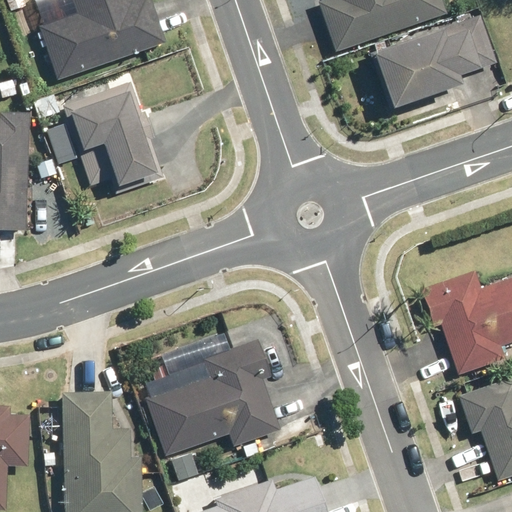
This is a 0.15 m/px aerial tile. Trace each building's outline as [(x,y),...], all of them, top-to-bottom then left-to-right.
[(68,0),(74,17),(35,30),(51,79),(160,44),(145,0),(68,0)] [(328,0),(341,41),(438,12),(434,0),(328,0)] [(454,41),(372,66),(384,105),(466,81),(454,41)] [(152,182),(147,167),(154,164),(126,84),(58,107),(87,188),(105,181),(110,196),(152,182)] [(49,94),(27,103),(34,122),(57,113),(49,94)] [(0,232),(23,233),(25,115),(0,114),(0,232)] [(458,354),(511,335),(511,272),(439,297),(458,354)] [(196,357),(204,379),(141,399),(159,455),(225,434),(229,447),(276,432),(259,381),(266,379),(253,339),(196,357)] [(127,457),(126,428),(109,429),(107,390),(56,392),(60,511),(137,511),(135,457),(127,457)] [(487,468),(511,458),(511,393),(465,411),(487,468)] [(0,511),(3,467),(23,468),(25,415),(4,414),(5,405),(0,405),(0,511)] [(190,453),(167,460),(174,482),(197,475),(190,453)] [(208,499),(210,505),(191,511),(321,511),(307,470),(270,484),(268,478),(208,499)]
